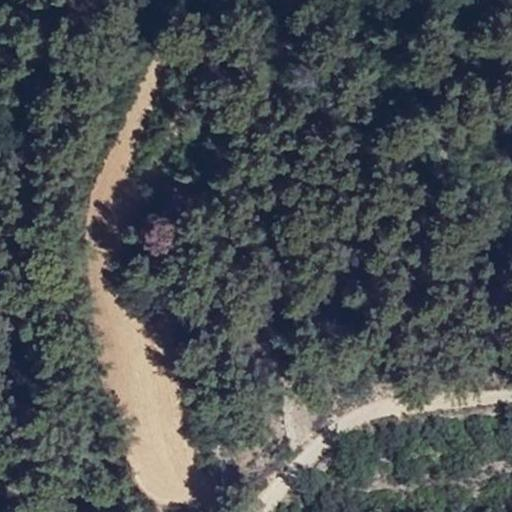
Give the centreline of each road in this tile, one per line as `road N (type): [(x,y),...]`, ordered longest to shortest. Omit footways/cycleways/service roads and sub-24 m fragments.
road 1 (track): [(182,511),(173,451),(108,303),(95,236),(181,68)]
road 2 (track): [(511,382),(444,390),(340,425),(259,511)]
